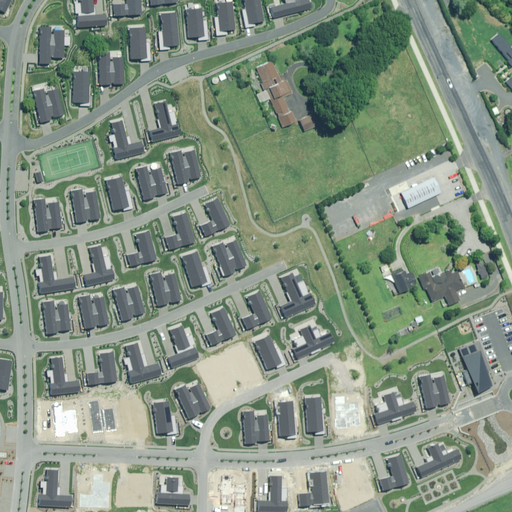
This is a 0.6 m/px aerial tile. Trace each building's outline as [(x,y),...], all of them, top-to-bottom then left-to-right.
[(511,47),(510,50),(497,35),(489,41),(492,44),(489,47),(511,73),(511,76),(504,83),(511,91),(511,47)] [(108,51),(96,52),(98,86),(109,86),(109,84),(111,84),(111,85),(123,84),(122,57),(110,57),(110,62),(109,62),(108,51)] [(271,61),(255,68),(262,84),(261,85),(264,92),(268,90),(274,104),(272,105),(282,128),(294,123),(284,97),(291,94),(285,81),(280,83),(271,61)] [(248,81),(243,71),(239,73),(244,83),(248,81)] [(42,89),(31,91),(39,122),(49,120),(48,117),(51,117),(51,118),(62,116),(56,88),(44,91),(45,96),(44,96),(42,89)] [(316,115),(299,122),(303,132),(320,125),(316,115)] [(440,193),(433,178),(400,194),(407,209),(440,193)] [(484,260),(473,264),(480,281),(490,277),(484,260)] [(405,275),(402,269),(390,274),(399,294),(416,286),(410,273),(405,275)] [(463,288),(455,269),(431,278),(429,273),(418,278),(423,290),(425,289),(431,302),(444,297),(448,306),(458,302),(454,292),(463,288)] [(403,315),(399,307),(382,315),(386,323),(403,315)] [(400,339),(408,334),(405,329),(397,334),(400,339)] [(417,352),(414,345),(405,349),(408,356),(417,352)]
